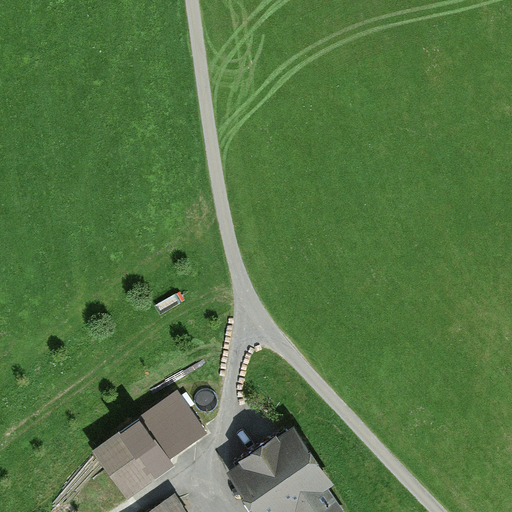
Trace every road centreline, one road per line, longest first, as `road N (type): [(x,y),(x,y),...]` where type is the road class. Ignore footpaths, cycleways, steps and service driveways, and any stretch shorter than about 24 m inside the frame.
road 1 (unclassified): [(436,511),(256,321),(220,210),(193,0)]
road 2 (track): [(122,511),(206,452),(224,426),(239,353),(256,321)]
